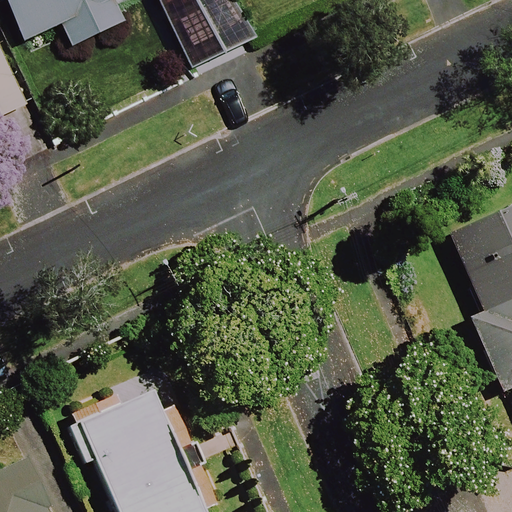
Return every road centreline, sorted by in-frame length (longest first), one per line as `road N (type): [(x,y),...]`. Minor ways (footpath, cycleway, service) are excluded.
road 1 (residential): [(384,511),(236,175)]
road 2 (residential): [(236,175),(511,39)]
road 3 (residential): [(0,287),(236,175)]
